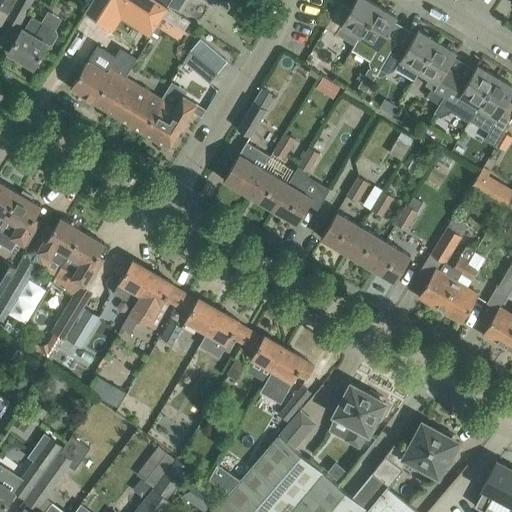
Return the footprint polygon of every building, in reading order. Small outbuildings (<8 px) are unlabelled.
[(0,0),(0,28),(5,19),(14,1),(15,0),(0,0)] [(27,8),(31,0),(15,0),(14,1),(27,8)] [(155,0),(92,0),(85,11),(109,27),(120,10),(153,31),(162,18),(166,11),(168,8),(155,0)] [(189,0),(195,4),(197,0),(165,0),(181,10),(187,0),(189,0)] [(352,49),(378,6),(368,0),(355,0),(348,12),(337,6),(325,27),(354,44),(351,49),(352,49)] [(368,62),(371,72),(377,75),(397,41),(386,35),(397,17),(378,6),(352,49),(370,60),(368,62)] [(22,28),(8,52),(34,67),(47,45),(52,44),(58,34),(56,30),(32,15),(23,29),(22,28)] [(397,41),(380,69),(387,73),(393,71),(394,68),(413,80),(418,72),(437,41),(418,29),(407,47),(397,41)] [(217,73),(223,65),(227,61),(200,38),(190,50),(217,73)] [(453,56),(456,52),(437,41),(418,72),(430,78),(427,82),(426,85),(431,89),(426,97),(439,104),(443,97),(456,76),(445,70),(453,56)] [(209,83),(217,73),(190,50),(183,61),(209,83)] [(126,77),(109,67),(112,62),(98,53),(92,63),(87,60),(71,87),(107,110),(126,77)] [(456,76),(443,97),(454,104),(450,111),(469,122),(469,121),(478,107),(496,76),(477,65),(466,82),(456,76)] [(511,109),(505,105),(511,92),(511,85),(496,76),(478,107),(469,121),(488,132),(491,126),(502,133),(511,116),(511,109)] [(143,132),(162,99),(126,77),(107,110),(143,132)] [(162,99),(143,132),(168,147),(196,103),(183,95),(175,107),(162,99)] [(267,109),(253,101),(237,128),(250,137),(267,109)] [(272,151),(283,158),(295,138),(284,132),(272,151)] [(397,137),(389,151),(402,158),(410,145),(397,137)] [(271,156),(246,141),(223,180),(248,194),(264,168),(271,156)] [(297,165),(308,172),(320,153),(308,146),(297,165)] [(483,167),(471,188),(504,207),(508,201),(511,194),(511,188),(488,175),(490,172),(483,167)] [(272,209),(288,182),(264,168),(248,194),(272,209)] [(346,194),(357,201),(369,182),(357,175),(346,194)] [(0,214),(4,217),(19,193),(0,181),(0,214)] [(288,182),(272,209),(297,223),(312,197),(288,182)] [(363,204),(371,209),(383,190),(374,185),(363,204)] [(41,206),(30,200),(32,196),(23,190),(21,194),(19,193),(4,217),(0,224),(0,228),(27,244),(40,221),(34,218),(41,206)] [(382,216),(393,196),(383,190),(371,209),(382,216)] [(418,211),(416,210),(406,204),(394,223),(406,230),(418,211)] [(346,252),(361,226),(336,211),(321,238),(346,252)] [(461,273),(468,262),(475,250),(466,245),(453,267),(445,262),(468,225),(453,216),(419,271),(430,277),(418,296),(440,308),(456,281),(461,273)] [(62,265),(83,230),(60,217),(53,229),(47,225),(33,249),(62,265)] [(370,267),(385,240),(361,226),(346,252),(370,267)] [(83,230),(62,265),(61,267),(73,274),(71,277),(84,285),(87,281),(89,282),(90,282),(104,259),(98,255),(105,243),(83,230)] [(385,240),(370,267),(394,281),(410,255),(385,240)] [(140,294),(153,271),(132,259),(131,261),(121,256),(114,269),(123,275),(119,282),(140,294)] [(0,295),(16,267),(4,260),(0,266),(0,295)] [(468,262),(461,273),(469,279),(477,267),(468,262)] [(505,347),(511,334),(511,313),(500,306),(511,286),(511,263),(497,286),(496,286),(487,302),(497,309),(482,333),(505,347)] [(0,298),(0,313),(5,316),(28,278),(17,271),(0,298)] [(140,294),(129,314),(142,321),(153,302),(161,306),(165,299),(174,304),(182,291),(173,285),(174,283),(153,271),(140,294)] [(440,308),(462,321),(478,294),(456,281),(440,308)] [(187,293),(179,307),(189,312),(185,320),(205,331),(206,332),(219,309),(198,297),(197,299),(187,293)] [(66,336),(84,305),(72,299),(54,330),(66,336)] [(86,308),(67,339),(81,347),(100,316),(86,308)] [(205,331),(198,345),(219,356),(224,349),(229,351),(235,339),(240,341),(248,328),(239,323),(240,321),(219,309),(206,332),(205,331)] [(160,337),(173,345),(183,328),(169,320),(160,337)] [(253,331),(246,345),(255,350),(251,357),(272,369),(285,347),(264,335),(263,337),(253,331)] [(41,363),(19,347),(10,360),(34,380),(39,373),(37,370),(41,363)] [(264,382),(260,391),(280,402),(285,393),(292,381),(293,381),(297,374),(306,379),(314,366),(305,360),(306,359),(285,347),(272,369),(264,382)] [(245,365),(235,359),(226,374),(235,380),(245,365)] [(95,376),(87,390),(116,406),(125,391),(98,376),(95,375),(95,376)] [(368,392),(350,383),(333,414),(353,425),(347,437),(348,440),(357,445),(360,444),(366,432),(368,433),(376,419),(379,421),(386,407),(383,405),(385,402),(382,400),(383,397),(369,389),(368,392)] [(278,413),(287,421),(311,392),(302,384),(278,413)] [(301,407),(278,435),(293,448),(316,420),(301,407)] [(387,486),(388,486),(402,469),(399,466),(404,457),(438,476),(447,459),(450,461),(458,446),(455,445),(457,440),(454,439),(456,436),(441,428),(439,431),(422,421),(406,451),(393,444),(372,472),(387,486)] [(63,511),(46,498),(69,466),(74,469),(89,447),(72,434),(47,469),(26,498),(42,510),(40,511),(63,511)] [(365,511),(367,510),(293,448),(278,435),(241,478),(230,492),(213,511),(214,511),(365,511)] [(38,451),(50,459),(60,445),(48,437),(38,451)] [(157,447),(146,460),(163,473),(173,461),(157,447)] [(165,511),(172,504),(166,499),(190,468),(176,458),(153,489),(134,511),(165,511)] [(0,511),(13,491),(17,486),(26,493),(44,468),(32,459),(19,478),(0,465),(0,511)] [(241,478),(217,461),(208,476),(230,492),(241,478)] [(495,495),(511,504),(511,470),(496,461),(482,487),(485,489),(475,506),(486,511),(495,495)] [(152,486),(140,477),(132,487),(144,497),(152,486)] [(419,511),(388,486),(387,486),(367,510),(365,511),(419,511)] [(203,487),(192,503),(205,511),(214,497),(216,496),(203,487)]
